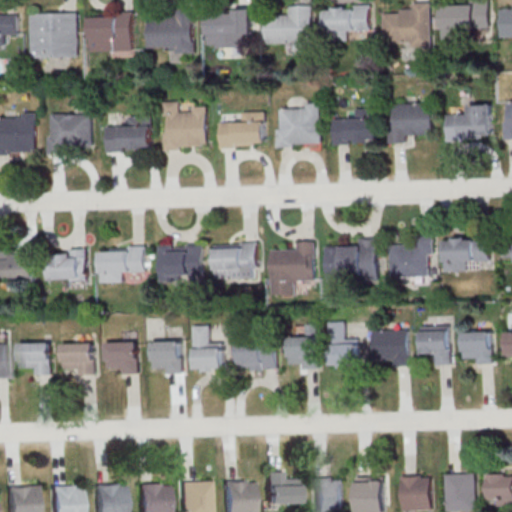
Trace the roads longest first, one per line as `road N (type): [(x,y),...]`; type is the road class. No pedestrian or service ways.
road 1 (residential): [(511,188),(0,205)]
road 2 (residential): [(511,418),(0,434)]
